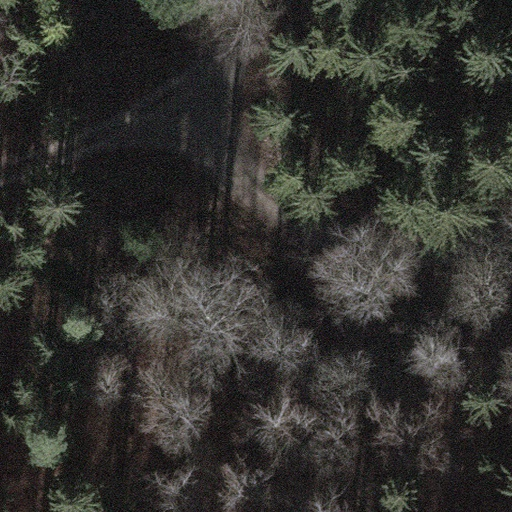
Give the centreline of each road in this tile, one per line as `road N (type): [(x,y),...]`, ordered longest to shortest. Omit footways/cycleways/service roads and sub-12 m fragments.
road 1 (track): [(511,236),(404,266),(294,224),(145,110)]
road 2 (track): [(287,0),(145,110),(0,170)]
